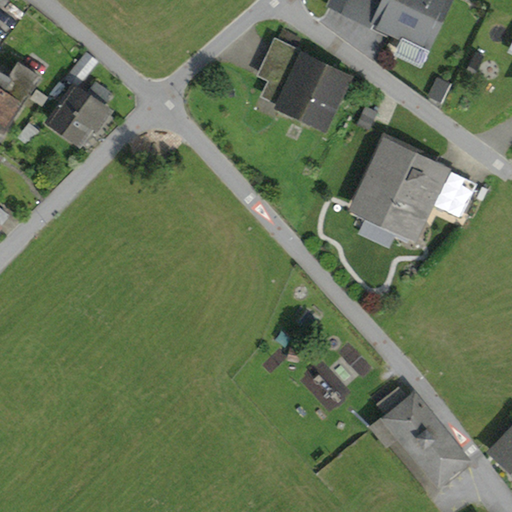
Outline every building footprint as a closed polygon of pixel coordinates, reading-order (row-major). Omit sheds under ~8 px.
[(372,28),(374,24),(405,39),(426,49),(428,50),(451,0),(350,0),(344,14),(372,28)] [(399,53),(419,62),(426,49),(405,39),(399,53)] [(280,104),(279,107),(324,128),(348,78),(304,57),(305,55),(276,41),(266,61),(294,75),(280,104)] [(74,87),(50,122),(79,142),(91,124),(97,129),(110,112),(103,107),(111,95),(95,83),(86,95),(74,87),(97,62),(87,54),(65,79),(74,87)] [(266,97),(280,104),(294,75),(266,61),(260,75),(274,81),(266,97)] [(0,127),(2,129),(39,77),(18,63),(9,78),(0,72),(0,127)] [(36,91),(33,95),(31,99),(41,106),(44,102),(47,99),(36,91)] [(28,146),(39,132),(29,123),(17,137),(28,146)] [(386,145),(357,206),(414,233),(428,201),(461,216),(475,187),(386,145)] [(398,387),(377,404),(384,414),(406,397),(398,387)] [(438,484),(467,460),(414,395),(373,427),(382,438),(394,429),(399,435),(438,484)] [(382,438),(387,444),(399,435),(394,429),(382,438)] [(511,429),(493,450),(511,468),(511,429)]
